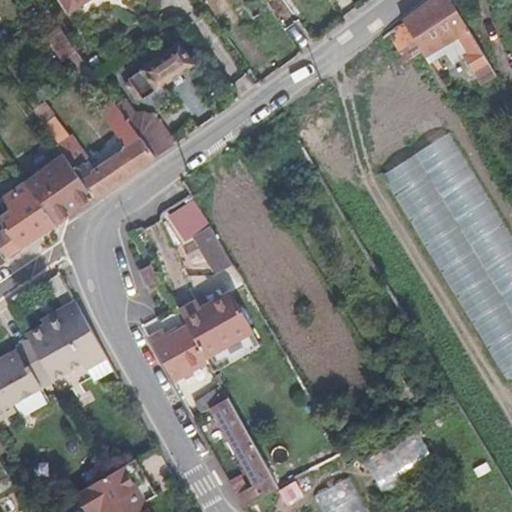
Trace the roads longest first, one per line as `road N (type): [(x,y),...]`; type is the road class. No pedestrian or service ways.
road 1 (track): [(327,50),(357,122),(366,174),(511,409)]
road 2 (unclassified): [(75,237),(395,0)]
road 3 (unclassified): [(227,511),(75,237)]
